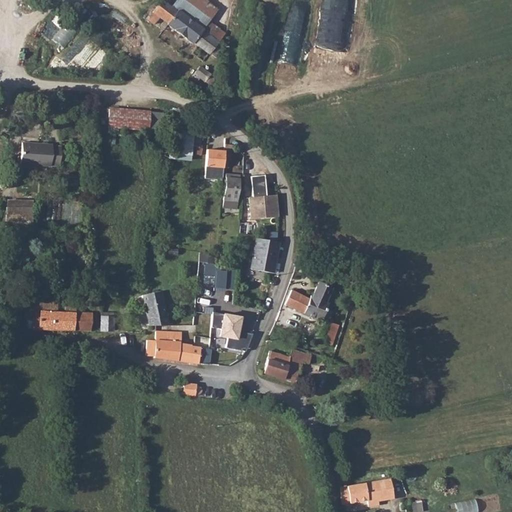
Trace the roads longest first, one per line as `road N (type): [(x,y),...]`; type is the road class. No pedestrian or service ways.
road 1 (residential): [(0,84),(168,99),(231,132),(276,177),(287,212),(286,253),(244,380)]
road 2 (residential): [(244,380),(157,367),(111,346),(18,334)]
road 3 (residential): [(331,511),(319,444),(305,418),(244,380)]
